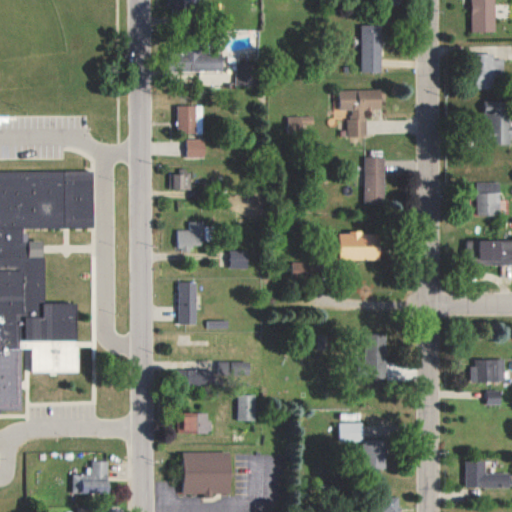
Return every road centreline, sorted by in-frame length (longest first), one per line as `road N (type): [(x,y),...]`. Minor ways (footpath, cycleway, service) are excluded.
road 1 (residential): [(139,511),(135,0)]
road 2 (residential): [(421,511),(424,0)]
